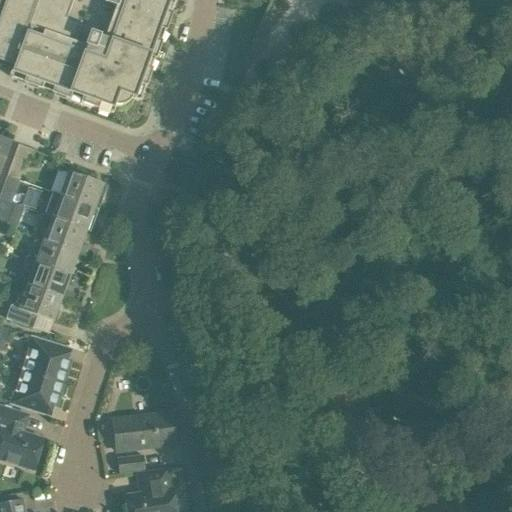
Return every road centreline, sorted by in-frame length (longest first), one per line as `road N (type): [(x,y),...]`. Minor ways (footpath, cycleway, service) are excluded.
road 1 (residential): [(150,320),(184,415),(200,511)]
road 2 (residential): [(81,483),(75,428),(103,342),(150,320)]
road 3 (residential): [(155,151),(182,97),(204,0)]
road 4 (residential): [(144,177),(136,211),(150,320)]
